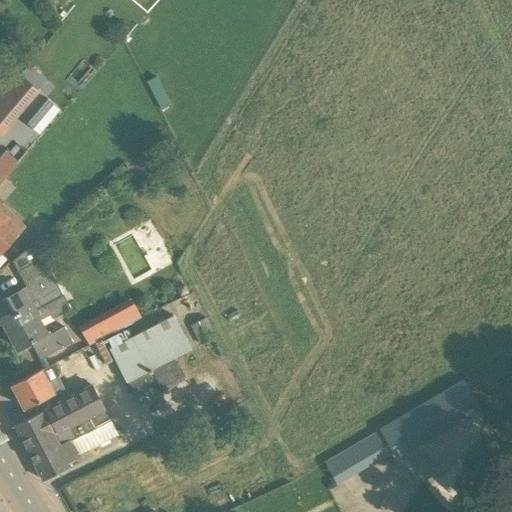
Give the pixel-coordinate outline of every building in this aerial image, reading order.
[(20,75),(0,98),(0,134),(1,136),(39,90),(20,75)] [(0,189),(20,166),(5,154),(0,159),(0,189)] [(27,228),(0,204),(0,251),(4,255),(27,228)] [(32,342),(41,359),(73,342),(65,328),(51,335),(50,333),(46,335),(39,322),(60,311),(55,301),(64,296),(37,247),(34,249),(13,260),(27,287),(0,301),(0,322),(3,321),(19,349),(32,342)] [(89,345),(107,336),(107,335),(140,316),(131,299),(79,327),(89,345)] [(113,357),(133,395),(159,382),(153,371),(177,358),(193,350),(175,316),(157,325),(113,348),(110,350),(113,357)] [(202,345),(216,338),(205,319),(192,326),(202,345)] [(159,382),(133,395),(138,406),(187,379),(177,358),(153,371),(159,382)] [(56,363),(12,384),(25,409),(55,394),(49,382),(59,377),(60,372),(56,363)] [(45,410),(56,432),(104,409),(93,386),(45,410)] [(43,480),(50,477),(61,471),(81,461),(71,441),(80,437),(110,421),(104,409),(56,432),(45,410),(15,425),(43,480)] [(117,435),(110,421),(80,437),(87,451),(117,435)] [(393,452),(380,429),(324,462),(337,484),(363,468),(393,452)]
